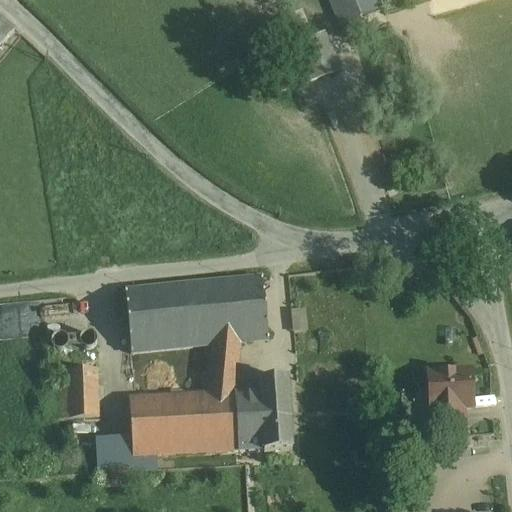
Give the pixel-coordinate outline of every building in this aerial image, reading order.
[(376,0),(328,0),(339,28),(381,11),(376,0)] [(0,51),(14,33),(0,21),(0,51)] [(324,35),(297,45),(304,65),(293,69),(268,79),(275,96),(296,88),(338,72),(324,35)] [(263,283),(126,295),(131,356),(213,348),(209,398),(129,401),(132,444),(96,448),(98,472),(133,471),(133,473),(155,472),(154,460),(239,456),(236,398),(239,345),(268,343),(263,283)] [(0,305),(0,326),(31,326),(30,304),(0,305)] [(96,348),(96,344),(96,341),(94,338),(91,336),(88,336),(84,336),(81,338),(80,341),(79,344),(80,348),(82,351),(84,352),(88,353),(91,352),(94,350),(96,348)] [(67,349),(68,346),(67,343),(65,340),(62,338),(59,337),(56,338),(53,340),(51,343),(50,346),(51,349),(53,352),(56,354),(59,355),(62,354),(65,352),(67,349)] [(96,373),(67,374),(69,423),(98,422),(96,373)] [(470,373),(428,375),(430,412),(432,412),(461,410),(464,410),(463,405),(471,404),(470,373)] [(67,374),(49,375),(52,424),(69,423),(67,374)] [(287,382),(259,384),(260,396),(236,398),(239,456),(263,453),(263,457),(291,455),(287,382)] [(461,410),(432,412),(432,428),(462,426),(461,410)] [(419,446),(413,449),(417,456),(423,452),(419,446)] [(133,471),(98,472),(98,479),(98,490),(134,488),(133,477),(133,473),(133,471)]
